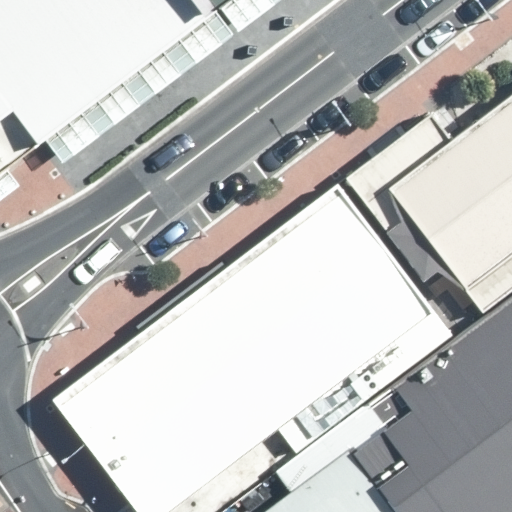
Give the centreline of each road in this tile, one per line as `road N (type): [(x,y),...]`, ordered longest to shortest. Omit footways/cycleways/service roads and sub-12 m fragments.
road 1 (secondary): [(122,214),(406,0)]
road 2 (secondary): [(122,214),(0,368)]
road 3 (secondary): [(0,265),(122,214)]
